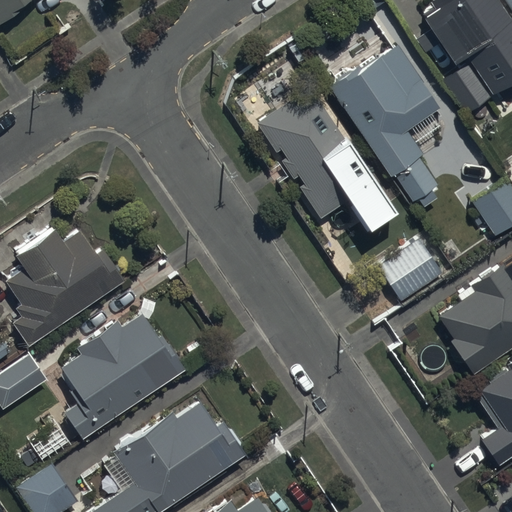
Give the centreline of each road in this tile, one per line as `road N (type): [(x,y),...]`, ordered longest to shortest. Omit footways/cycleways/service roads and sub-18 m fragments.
road 1 (residential): [(126,74),(421,511)]
road 2 (residential): [(0,158),(126,74)]
road 3 (residential): [(126,74),(234,0)]
